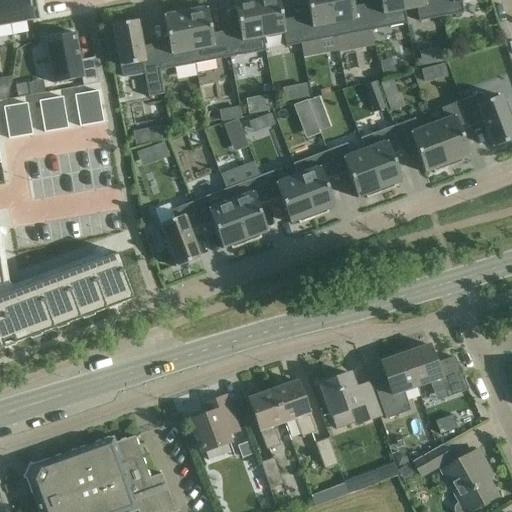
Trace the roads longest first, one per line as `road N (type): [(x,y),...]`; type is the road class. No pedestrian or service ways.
road 1 (tertiary): [(0,415),(452,281)]
road 2 (residential): [(165,305),(511,173)]
road 3 (residential): [(452,281),(511,422)]
